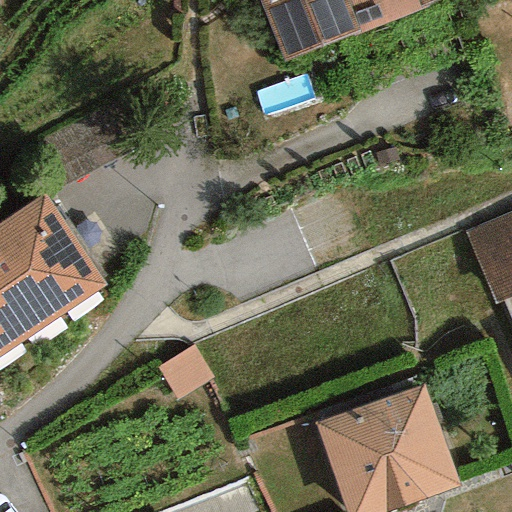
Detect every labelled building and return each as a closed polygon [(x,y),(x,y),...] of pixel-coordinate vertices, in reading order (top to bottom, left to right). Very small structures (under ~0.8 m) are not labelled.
[(391,20),(382,0),(257,0),(283,63),(391,20)] [(382,0),(391,20),(439,0),(382,0)] [(44,196),(0,224),(0,355),(104,286),(44,196)] [(511,208),(462,230),(495,305),(511,297),(511,208)] [(421,385),(311,425),(343,511),(387,511),(458,486),(421,385)]
